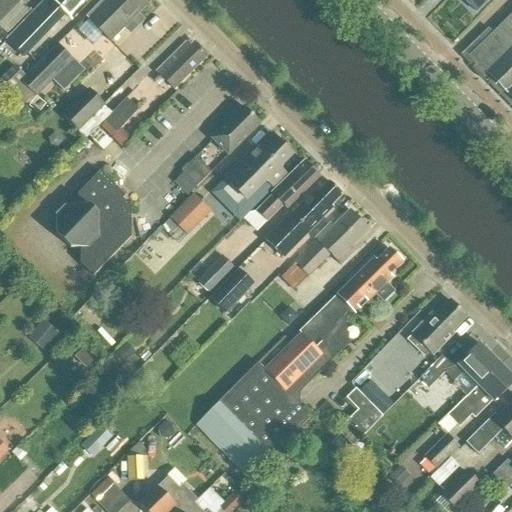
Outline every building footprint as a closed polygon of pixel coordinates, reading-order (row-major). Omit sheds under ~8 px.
[(0,0),(0,24),(20,3),(16,0),(0,0)] [(74,19),(92,0),(47,0),(38,10),(7,41),(23,57),(65,15),(70,20),(74,18),(74,19)] [(131,21),(150,3),(146,0),(109,0),(108,2),(105,0),(103,0),(85,19),(109,43),(123,29),(126,32),(131,32),(134,28),(134,24),(131,21)] [(488,0),(460,0),(474,14),(488,0)] [(511,13),(480,45),(479,45),(467,57),(511,102),(511,13)] [(174,91),(207,58),(194,44),(190,48),(187,44),(157,74),(174,91)] [(25,77),(11,91),(21,101),(30,92),(36,98),(52,81),(71,60),(57,46),(37,66),(37,65),(25,77)] [(64,93),(83,73),(71,60),(52,81),(64,93)] [(0,101),(11,91),(25,77),(15,68),(0,83),(0,101)] [(124,83),(133,92),(147,78),(138,70),(124,83)] [(100,105),(89,93),(63,117),(74,129),(100,105)] [(127,101),(105,124),(116,135),(138,112),(127,101)] [(229,157),(260,125),(244,109),(212,140),(229,157)] [(62,144),(61,138),(53,135),(48,140),(50,147),(57,149),(62,144)] [(279,169),(292,157),(272,137),(252,157),(249,155),(224,180),(246,202),(266,183),(273,190),(286,177),(279,169)] [(196,189),(212,174),(196,159),(181,174),(182,175),(173,184),(187,198),(196,189)] [(298,197),(318,177),(316,176),(317,172),(311,166),(307,167),(306,165),(257,213),(267,223),(283,206),(286,209),(298,197)] [(131,239),(131,208),(123,200),(126,198),(100,173),(78,196),(78,207),(67,208),(56,219),(55,236),(70,250),(80,250),(80,265),(93,278),(131,239)] [(330,208),(341,196),(329,184),(318,196),(316,193),(292,218),(291,216),(266,242),(284,259),(332,210),(330,208)] [(187,237),(211,213),(193,196),(170,219),(187,237)] [(353,247),(369,232),(350,212),(349,213),(334,228),(331,225),(315,241),(318,244),(304,258),(303,258),(282,279),(295,291),(308,278),(308,279),(331,257),(340,267),(357,251),(353,247)] [(392,293),(385,286),(392,279),(389,276),(401,265),(389,252),(377,263),(374,260),(299,334),(300,336),(264,372),(258,365),(196,427),(249,480),(310,419),(285,394),(316,363),(323,371),(342,352),(345,349),(346,320),(344,318),(356,305),(361,310),(376,295),(383,302),(392,293)] [(257,277),(268,266),(255,255),(245,266),(257,277)] [(222,257),(196,283),(209,296),(235,270),(222,257)] [(238,274),(212,301),(226,314),(252,287),(238,274)] [(424,358),(414,367),(406,359),(382,383),(399,399),(418,380),(436,364),(430,358),(453,335),(451,333),(465,319),(466,319),(450,303),(435,318),(432,315),(412,336),(412,337),(407,342),(424,358)] [(44,353),(58,335),(42,322),(28,340),(44,353)] [(478,389),(500,367),(497,364),(499,361),(492,354),(489,356),(479,346),(467,358),(464,355),(451,367),(442,358),(436,364),(418,380),(428,390),(444,375),(453,384),(463,374),(477,388),(478,389)] [(511,386),(511,378),(500,367),(478,389),(477,388),(466,400),(465,399),(455,410),(447,418),(459,430),(471,417),(474,420),(492,403),(494,405),(511,386)] [(353,448),(383,418),(356,390),(346,399),(358,411),(337,432),(353,448)] [(511,439),(511,405),(498,419),(494,415),(465,444),(477,457),(503,431),(511,439)] [(175,436),(173,427),(164,423),(157,430),(159,439),(168,443),(175,436)] [(101,449),(111,439),(100,428),(90,438),(101,449)] [(446,436),(423,458),(436,472),(459,449),(446,436)] [(92,459),(101,449),(90,438),(81,447),(92,459)] [(0,460),(9,452),(0,442),(0,460)] [(128,459),(129,484),(142,483),(141,459),(128,459)] [(511,462),(509,466),(511,469),(511,484),(503,493),(511,502),(511,501),(511,462)] [(454,511),(456,511),(481,487),(465,471),(439,497),(454,511)] [(178,490),(166,479),(138,507),(142,511),(177,511),(192,498),(181,486),(178,490)] [(106,481),(90,497),(95,503),(111,486),(106,481)] [(221,511),(233,511),(241,504),(232,495),(218,509),(221,511)] [(196,502),(192,498),(177,511),(199,511),(193,506),(196,502)]
